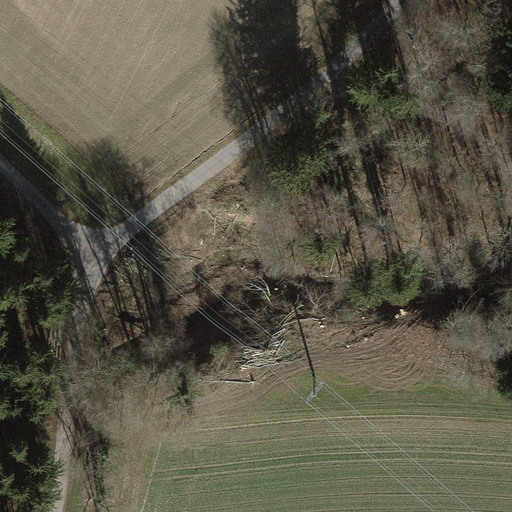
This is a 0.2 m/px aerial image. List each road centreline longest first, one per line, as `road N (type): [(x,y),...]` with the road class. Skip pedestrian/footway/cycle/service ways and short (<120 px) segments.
road 1 (track): [(396,0),(297,92),(91,252)]
road 2 (track): [(54,511),(91,252)]
road 3 (track): [(310,79),(456,121),(511,162)]
road 4 (track): [(91,252),(0,163)]
